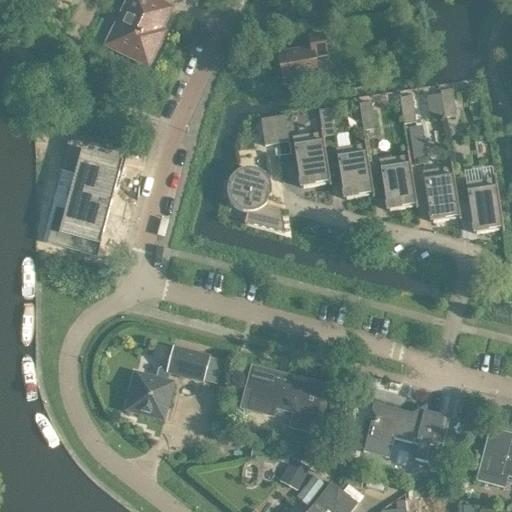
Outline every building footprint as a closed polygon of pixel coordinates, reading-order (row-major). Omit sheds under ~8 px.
[(155,38),(170,8),(153,0),(129,0),(108,44),(147,64),(149,60),(153,59),(159,47),(157,44),(159,40),(155,38)] [(311,47),(278,53),(283,85),(318,79),(314,58),(326,56),(322,34),(309,36),(311,47)] [(453,90),(440,91),(445,118),(457,116),(453,90)] [(441,94),(427,96),(430,118),(444,116),(441,94)] [(404,124),(416,123),(412,96),(400,98),(404,124)] [(364,131),(376,129),(372,102),(359,104),(364,131)] [(319,111),(322,131),(323,137),(335,135),(331,109),(319,111)] [(289,143),(285,116),(273,118),(277,144),(289,143)] [(261,120),(265,146),(277,144),(273,118),(261,120)] [(331,186),(323,137),(322,131),(321,131),(321,133),(293,137),(296,159),(299,159),(303,188),(326,184),(326,183),(329,183),(330,186),(331,186)] [(57,213),(51,235),(70,240),(70,241),(71,241),(69,249),(67,248),(66,252),(77,255),(77,254),(94,258),(100,237),(102,238),(110,207),(111,205),(114,192),(118,192),(119,189),(118,189),(121,176),(100,170),(105,151),(72,143),(73,142),(69,141),(67,149),(61,172),(79,177),(80,177),(80,179),(71,214),(71,215),(65,213),(64,215),(57,213)] [(342,171),(346,199),(369,196),(369,194),(372,194),(373,197),(374,197),(365,142),(364,142),(364,144),(336,149),(340,171),(342,171)] [(291,154),(289,143),(279,145),(280,156),(291,154)] [(385,182),(390,211),(413,207),(412,206),(415,205),(416,209),(417,209),(409,153),(407,154),(408,156),(379,160),(383,182),(385,182)] [(451,167),(423,172),(426,194),(429,193),(433,222),(456,219),(456,217),(459,217),(459,220),(461,220),(452,165),(451,165),(451,167)] [(246,222),(285,233),(281,210),(282,210),(283,209),(266,205),(268,197),(270,197),(271,196),(271,194),(271,192),(271,190),(271,188),(271,186),(270,185),(270,183),(268,179),(267,178),(266,176),(265,175),(263,174),(262,173),(258,171),(255,170),(251,169),(249,169),(246,169),(244,169),(240,171),(239,172),(235,174),(234,175),(233,176),(232,178),(230,179),(230,181),(229,183),(228,184),(228,186),(227,188),(227,190),(227,192),(227,194),(228,195),(228,197),(229,199),(229,201),(230,202),(231,204),(233,205),(235,208),(238,210),(240,211),(242,212),(245,213),(247,213),(245,224),(246,224),(246,222)] [(494,179),(466,183),(469,205),(472,205),(476,234),(499,230),(499,229),(502,228),(503,232),(504,232),(495,176),(494,176),(494,179)] [(168,366),(164,365),(158,369),(156,378),(136,373),(126,411),(164,421),(174,383),(168,381),(170,373),(204,382),(210,357),(173,347),(168,366)] [(274,408),(301,415),(297,429),(318,434),(322,418),(321,417),(320,419),(317,418),(324,389),(287,379),(286,381),(277,379),(278,374),(252,368),(247,389),(248,389),(248,388),(252,389),(247,409),(272,416),(274,408)] [(372,419),(367,438),(392,444),(394,439),(419,445),(416,459),(437,465),(449,419),(424,412),(422,419),(413,416),(413,414),(379,405),(375,421),(373,420),(373,419),(372,419)] [(505,486),(508,476),(511,477),(511,436),(511,440),(505,438),(506,433),(490,429),(477,479),(505,486)] [(252,447),(251,457),(267,459),(268,449),(252,447)] [(279,454),(277,461),(288,464),(290,456),(279,454)] [(306,505),(322,485),(311,476),(295,497),(306,505)] [(368,478),(365,487),(383,492),(385,483),(368,478)] [(331,482),(307,511),(334,511),(338,488),(331,482)] [(351,511),(358,503),(338,488),(334,511),(351,511)] [(410,510),(426,509),(424,491),(409,492),(410,510)]
